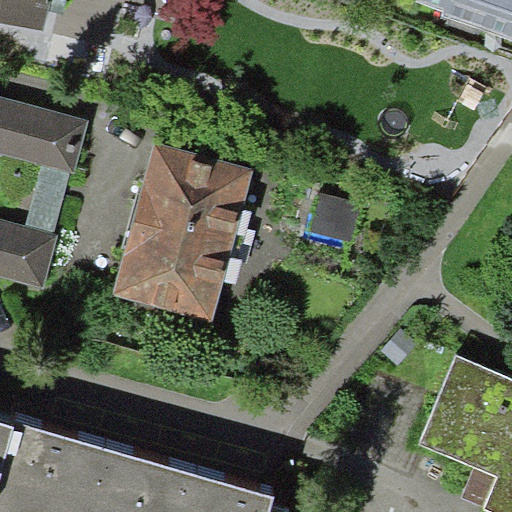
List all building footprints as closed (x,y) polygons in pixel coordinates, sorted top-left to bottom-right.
[(0,0),(0,21),(41,31),(47,10),(49,0),(0,0)] [(67,0),(49,0),(47,10),(64,14),(67,0)] [(511,0),(413,0),(443,11),(441,16),(511,40),(511,0)] [(76,172),(89,119),(0,95),(0,275),(44,287),(58,232),(55,231),(26,224),(0,217),(0,152),(42,163),(71,170),(76,172)] [(254,169),(155,142),(113,294),(212,321),(254,169)] [(55,231),(71,170),(42,163),(26,224),(55,231)] [(361,202),(320,192),(311,231),(352,241),(361,202)] [(511,511),(511,377),(456,354),(418,445),(474,468),(495,477),(484,506),(482,509),(490,511),(511,511)] [(268,511),(273,496),(13,421),(11,425),(0,422),(0,511),(268,511)] [(495,477),(474,468),(462,497),(484,506),(495,477)]
